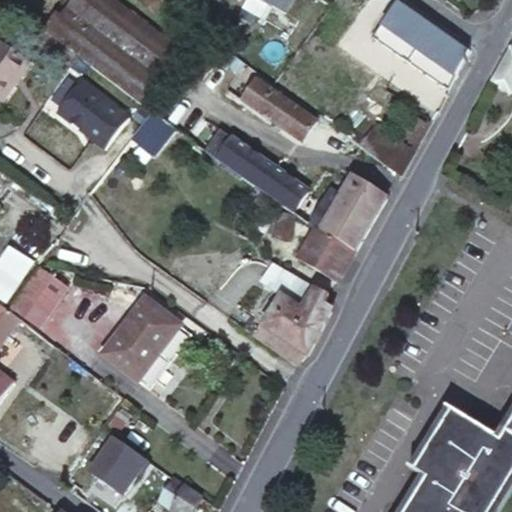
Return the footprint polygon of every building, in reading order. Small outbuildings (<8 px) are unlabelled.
[(69,0),(57,16),(45,33),(51,37),(90,64),(128,92),(146,105),(182,53),(171,45),(145,26),(117,7),(121,1),(118,0),(69,0)] [(267,0),(289,11),(294,0),(267,0)] [(396,11),(400,4),(393,0),(374,0),(373,2),(392,15),(396,11)] [(471,0),(463,2),(465,10),(478,8),(476,0),(471,0)] [(145,26),(171,45),(175,40),(127,6),(121,1),(117,7),(145,26)] [(404,7),(400,4),(396,11),(392,15),(383,28),(400,39),(425,57),(428,59),(456,78),(469,53),(445,36),(427,24),(413,14),(404,7)] [(40,29),(45,33),(57,16),(53,12),(40,29)] [(425,57),(400,39),(394,48),(419,64),(425,57)] [(0,45),(0,101),(3,103),(30,66),(0,45)] [(491,85),(490,87),(508,97),(511,89),(511,52),(510,51),(504,63),(491,85)] [(243,98),(248,103),(301,142),(316,121),(258,78),(243,98)] [(380,123),(363,149),(369,153),(387,168),(398,177),(402,179),(415,157),(420,149),(380,123)] [(317,228),(322,231),(341,198),(324,189),(316,202),(267,165),(234,141),(220,160),(237,171),(255,183),(269,194),(285,206),(290,209),(313,225),(317,228)] [(341,198),(322,231),(332,239),(355,255),(356,253),(367,233),(386,199),(350,180),(341,198)] [(280,216),(275,241),(290,244),(296,220),(280,216)] [(332,239),(322,231),(317,228),(298,260),(339,284),(344,276),(355,255),(332,239)] [(258,330),(303,360),(305,356),(308,358),(333,315),(328,312),(330,309),(327,306),(331,299),(308,285),(275,264),(262,283),(280,295),(258,330)] [(43,269),(16,306),(43,325),(69,288),(43,269)] [(147,301),(104,358),(141,384),(183,327),(147,301)] [(0,327),(11,313),(7,311),(1,308),(0,306),(0,327)] [(0,349),(21,321),(11,313),(0,327),(0,404),(16,383),(0,370),(0,349)] [(303,360),(258,330),(256,333),(259,335),(270,344),(287,356),(294,361),(300,365),(303,360)] [(406,511),(491,511),(494,509),(511,480),(511,420),(497,445),(448,416),(411,474),(425,482),(406,511)] [(121,421),(111,436),(120,443),(130,427),(121,421)] [(69,426),(55,448),(77,463),(91,442),(69,426)] [(132,467),(169,494),(175,485),(138,459),(132,467)] [(182,486),(177,483),(175,485),(169,494),(162,504),(173,511),(200,511),(206,503),(182,486)]
